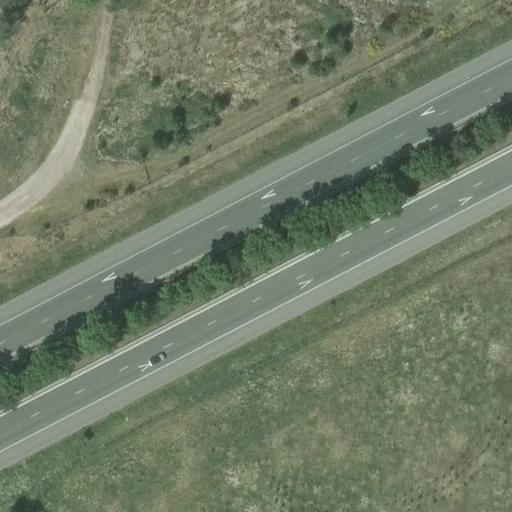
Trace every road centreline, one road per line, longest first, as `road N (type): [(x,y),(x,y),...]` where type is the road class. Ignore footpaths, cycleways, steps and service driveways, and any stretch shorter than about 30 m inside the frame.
road 1 (motorway): [(511,70),(0,336)]
road 2 (motorway): [(0,435),(511,169)]
road 3 (unclassified): [(0,216),(42,191),(60,168),(86,103)]
